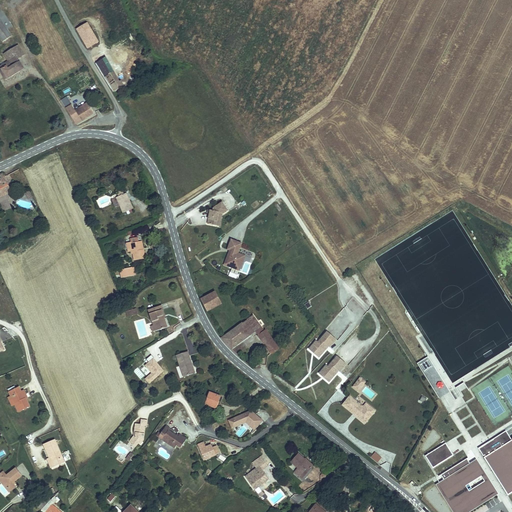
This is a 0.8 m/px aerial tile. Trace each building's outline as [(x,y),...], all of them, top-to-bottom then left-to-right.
[(0,7),(0,18),(6,28),(11,26),(4,13),(0,7)] [(0,38),(1,41),(10,35),(6,28),(0,18),(0,38)] [(77,29),(88,47),(98,41),(86,23),(77,29)] [(0,65),(0,67),(1,70),(7,78),(13,74),(23,68),(17,59),(24,55),(17,45),(3,53),(8,61),(0,65)] [(105,57),(97,62),(115,91),(124,85),(120,79),(119,80),(105,57)] [(71,105),(65,108),(73,121),(75,124),(93,113),(87,104),(74,110),(71,105)] [(2,175),(0,175),(0,195),(11,191),(5,177),(4,174),(2,175)] [(122,213),(133,207),(126,192),(124,194),(122,190),(116,193),(118,197),(115,198),(122,213)] [(222,213),(223,213),(227,210),(221,202),(213,208),(212,211),(210,211),(209,214),(208,224),(216,225),(218,213),(222,213)] [(145,257),(142,241),(138,241),(138,236),(130,238),(131,241),(127,241),(128,250),(132,249),(134,259),(145,257)] [(239,259),(240,254),(238,253),(241,243),(230,240),(227,250),(230,251),(230,253),(228,253),(224,265),(233,268),(236,266),(241,268),(243,261),(239,259)] [(133,267),(119,269),(121,276),(134,274),(133,267)] [(214,291),(202,298),(208,310),(221,303),(214,291)] [(163,312),(161,305),(148,309),(155,331),(166,328),(161,313),(163,312)] [(137,313),(136,308),(126,312),(128,317),(137,313)] [(254,336),(261,331),(252,318),(220,343),(230,353),(254,336)] [(261,331),(254,336),(257,340),(262,337),(264,340),(266,339),(261,331)] [(326,331),(309,348),(319,357),(336,341),(326,331)] [(262,337),(257,340),(270,360),(277,354),(266,339),(264,340),(262,337)] [(176,356),(184,376),(193,373),(190,364),(192,363),(189,355),(187,356),(185,351),(176,356)] [(425,356),(415,363),(437,398),(447,391),(425,356)] [(332,358),(317,373),(328,383),(343,368),(332,358)] [(350,386),(355,390),(360,384),(354,380),(350,386)] [(464,387),(461,382),(453,387),(456,392),(464,387)] [(17,385),(14,386),(7,389),(8,393),(12,401),(15,409),(23,405),(27,403),(24,395),(22,396),(19,389),(17,385)] [(219,399),(221,394),(210,390),(205,403),(213,406),(217,398),(219,399)] [(347,395),(340,403),(356,416),(355,417),(359,420),(366,412),(364,410),(365,409),(367,406),(363,402),(360,406),(347,395)] [(356,416),(340,403),(339,405),(355,417),(356,416)] [(372,410),(367,406),(365,409),(364,410),(366,412),(359,420),(362,423),(372,410)] [(252,410),(228,419),(231,428),(245,423),(253,431),(263,421),(252,410)] [(142,439),(144,437),(146,425),(147,425),(148,418),(142,416),(141,421),(136,420),(134,432),(132,435),(133,436),(131,439),(135,443),(138,440),(140,438),(142,439)] [(171,426),(167,423),(162,431),(169,435),(169,439),(168,441),(176,446),(178,443),(182,445),(188,436),(180,431),(179,434),(169,428),(171,426)] [(481,457),(504,495),(511,490),(511,437),(509,440),(503,430),(490,439),(492,442),(482,448),(481,446),(476,449),(480,456),(482,455),(482,456),(481,457)] [(159,435),(168,441),(169,439),(169,435),(162,431),(159,435)] [(54,437),(49,439),(43,441),(49,455),(46,456),(50,464),(59,460),(63,458),(54,437)] [(492,442),(490,439),(475,448),(476,449),(481,446),(482,448),(492,442)] [(197,445),(201,455),(205,464),(208,463),(218,459),(225,456),(222,449),(218,451),(215,443),(205,447),(203,443),(197,445)] [(442,443),(435,447),(437,451),(443,447),(449,456),(450,455),(442,443)] [(443,447),(437,451),(435,447),(422,455),(430,468),(449,456),(443,447)] [(297,450),(290,459),(298,465),(296,468),(304,474),(311,465),(302,458),(304,455),(297,450)] [(370,457),(377,463),(382,457),(375,452),(370,457)] [(259,453),(257,454),(264,463),(266,462),(259,453)] [(257,454),(252,458),(259,467),(264,463),(257,454)] [(302,458),(311,465),(314,461),(305,454),(304,455),(302,458)] [(242,476),(252,488),(266,476),(259,467),(252,458),(250,459),(255,466),(242,476)] [(436,484),(453,511),(459,511),(492,492),(484,479),(481,481),(469,488),(466,484),(478,476),(481,474),(473,461),(468,464),(467,463),(464,458),(438,474),(441,479),(436,482),(437,484),(436,484)] [(220,462),(218,459),(208,463),(209,467),(220,462)] [(473,459),(467,463),(468,464),(473,461),(481,474),(478,476),(481,481),(484,479),(492,492),(459,511),(453,511),(436,484),(437,484),(436,482),(433,484),(450,511),(465,511),(495,493),(473,459)] [(0,472),(0,482),(4,487),(5,487),(9,483),(8,482),(9,480),(17,474),(10,467),(2,475),(0,472)] [(207,474),(209,476),(213,471),(207,467),(205,470),(203,469),(202,471),(207,474)] [(11,485),(9,483),(5,487),(4,487),(0,482),(0,485),(5,491),(11,485)] [(114,493),(111,490),(105,497),(108,500),(114,493)] [(45,498),(42,495),(34,504),(36,507),(45,498)] [(317,496),(314,501),(309,507),(310,508),(306,511),(321,511),(324,509),(318,504),(322,500),(317,496)] [(36,507),(39,510),(43,506),(44,506),(46,503),(48,501),(45,498),(36,507)] [(328,504),(322,500),(318,504),(324,509),(328,504)] [(55,511),(56,511),(46,503),(44,506),(43,506),(39,510),(40,511),(55,511)] [(137,511),(128,503),(120,511),(137,511)]
